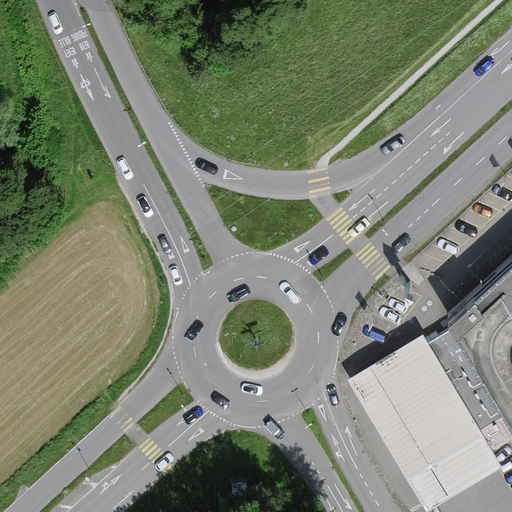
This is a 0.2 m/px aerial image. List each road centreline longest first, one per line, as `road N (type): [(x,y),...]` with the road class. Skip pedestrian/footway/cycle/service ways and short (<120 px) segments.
road 1 (secondary): [(511,40),(353,172),(280,185),(170,151)]
road 2 (secondary): [(62,0),(203,305)]
road 3 (secondary): [(511,65),(280,280)]
road 4 (secondary): [(315,318),(511,131)]
road 5 (secondary): [(194,351),(21,511)]
road 6 (secondary): [(93,511),(227,395)]
road 7 (secondary): [(170,151),(91,0)]
road 8 (unclassified): [(379,511),(309,370)]
road 9 (secondary): [(240,279),(170,151)]
road 10 (track): [(110,182),(0,270)]
road 11 (unclassified): [(270,400),(342,511)]
